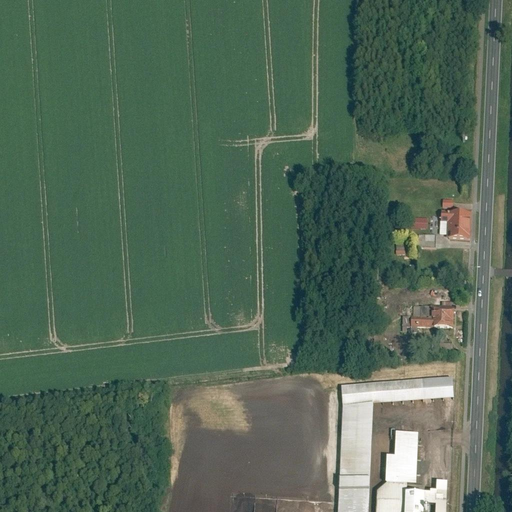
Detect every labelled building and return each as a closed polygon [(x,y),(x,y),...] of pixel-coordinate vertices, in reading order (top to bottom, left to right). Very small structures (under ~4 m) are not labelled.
[(460,201),(446,200),(446,208),(459,209),(460,201)] [(472,240),(474,213),(445,212),(444,223),(451,224),(450,239),(472,240)] [(412,230),(429,230),(429,219),(412,219),(412,230)] [(420,236),(419,248),(436,248),(436,236),(420,236)] [(397,256),(410,256),(411,244),(397,244),(397,256)] [(445,296),(453,301),(460,291),(453,286),(445,296)] [(455,312),(455,308),(425,307),(416,307),(416,318),(414,318),(414,327),(455,329),(455,321),(460,321),(460,312),(455,312)] [(376,406),(456,399),(454,379),(343,385),(337,511),(370,511),(372,490),(376,406)] [(372,490),(370,511),(428,511),(429,496),(408,495),(409,486),(389,485),(389,491),(372,490)]
